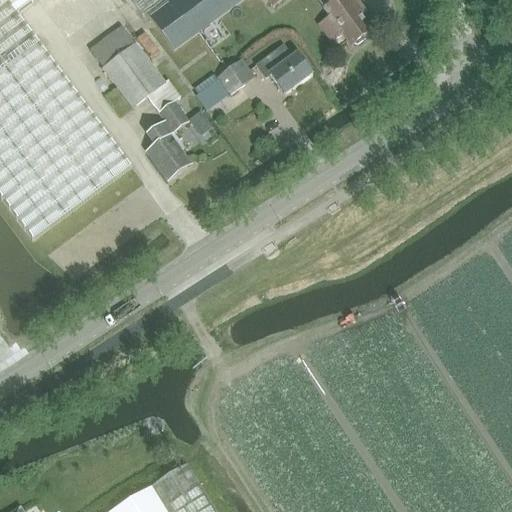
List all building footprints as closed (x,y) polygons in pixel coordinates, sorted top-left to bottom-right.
[(0,0),(0,199),(32,243),(131,169),(17,15),(5,0),(0,0)] [(5,0),(17,15),(36,0),(5,0)] [(132,0),(146,18),(170,0),(132,0)] [(174,52),(244,0),(176,0),(151,19),(174,52)] [(320,0),(318,2),(329,19),(319,26),(332,44),(342,36),(351,48),(372,33),(361,17),(366,13),(355,0),(320,0)] [(115,9),(78,37),(88,49),(124,22),(115,9)] [(165,85),(136,47),(122,27),(90,52),(105,70),(104,71),(133,110),(165,85)] [(285,98),(313,77),(297,56),(293,60),(284,48),(256,68),(266,81),(271,77),(285,98)] [(242,62),(216,80),(229,98),(255,79),(242,62)] [(150,100),(160,114),(175,104),(181,100),(170,85),(150,100)] [(175,104),(160,114),(159,115),(165,124),(148,137),(155,148),(146,154),(168,184),(192,166),(182,152),(185,150),(174,135),(189,123),(175,104)] [(152,489),(115,511),(216,511),(188,465),(152,489)]
